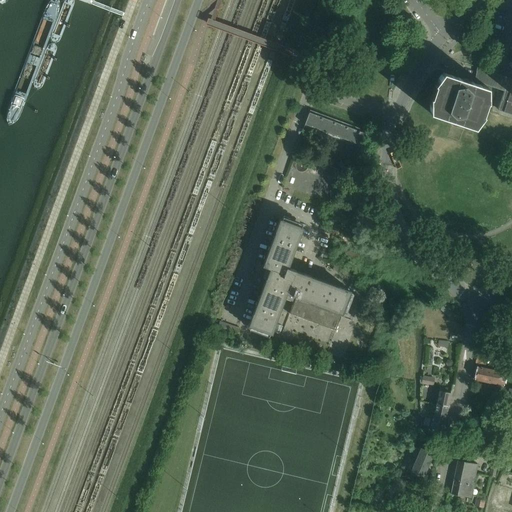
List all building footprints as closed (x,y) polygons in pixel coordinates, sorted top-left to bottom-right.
[(433,105),(430,104),(430,114),(443,118),(448,119),(455,122),(457,122),(474,128),(483,116),(479,114),(484,102),(488,103),(488,88),(483,86),(484,84),(493,88),(495,88),(504,91),(508,78),(499,75),(489,72),(486,71),(480,69),(476,82),(477,83),(477,84),(470,82),(469,84),(460,82),(461,79),(443,73),(437,81),(440,82),(433,105)] [(498,110),(498,111),(511,115),(511,79),(508,78),(504,91),(498,110)] [(367,134),(309,113),(305,125),(362,146),(367,134)] [(262,266),(264,267),(269,269),(248,326),(272,335),(285,299),(293,302),(289,315),(336,332),(350,292),(295,272),(295,270),(288,268),(303,228),(279,219),(262,266)] [(241,329),(220,322),(217,331),(237,338),(241,329)] [(487,363),(487,355),(478,354),(477,362),(487,363)] [(474,380),(496,384),(503,385),(506,373),(477,367),(474,380)] [(435,378),(423,376),(422,384),(433,386),(435,378)] [(502,403),(505,388),(503,388),(503,385),(496,384),(494,398),(498,399),(497,402),(502,403)] [(511,389),(505,388),(502,403),(501,407),(506,408),(506,404),(511,405),(511,389)] [(440,391),(437,404),(448,407),(451,393),(440,391)] [(448,407),(437,404),(431,432),(443,434),(448,407)] [(423,476),(433,454),(422,449),(412,472),(423,476)] [(458,460),(451,494),(471,498),(478,465),(458,460)] [(494,492),(501,494),(504,495),(506,488),(496,485),(494,492)] [(477,499),(476,506),(483,507),(485,501),(477,499)] [(402,500),(399,510),(406,511),(408,501),(402,500)]
